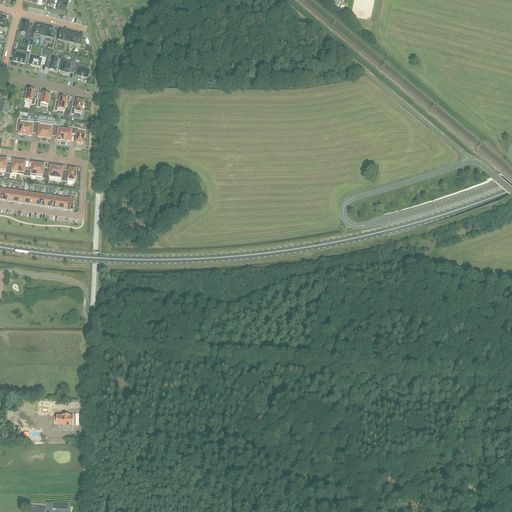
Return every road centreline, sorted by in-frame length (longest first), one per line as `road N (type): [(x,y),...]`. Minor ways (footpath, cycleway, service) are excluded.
road 1 (primary): [(511,189),(392,229),(264,253),(109,259),(0,246)]
road 2 (unclassified): [(511,383),(90,352)]
road 3 (unclassified): [(511,178),(359,226),(343,213),(356,197),(472,161),(511,190)]
road 4 (residential): [(0,151),(84,166),(81,215),(0,205)]
road 5 (residential): [(83,511),(90,352)]
road 6 (track): [(474,380),(468,511)]
road 7 (residential): [(99,96),(105,59),(175,0)]
